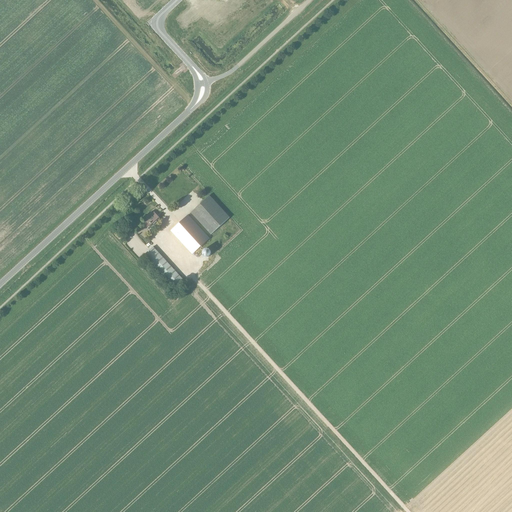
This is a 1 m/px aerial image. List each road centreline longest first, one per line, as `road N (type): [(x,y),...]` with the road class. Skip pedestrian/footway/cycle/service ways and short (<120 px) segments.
road 1 (tertiary): [(0,284),(188,111)]
road 2 (unclassified): [(206,82),(231,72),(310,0)]
